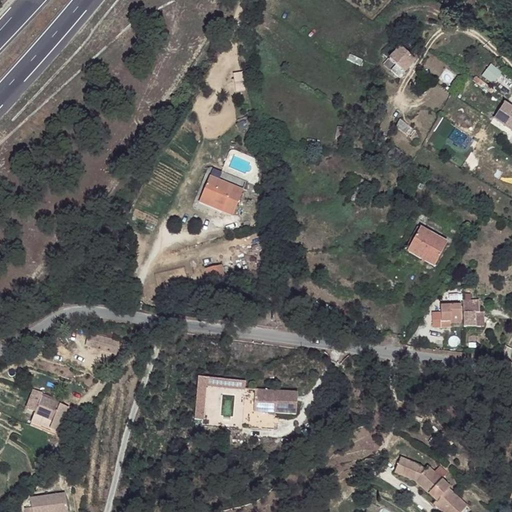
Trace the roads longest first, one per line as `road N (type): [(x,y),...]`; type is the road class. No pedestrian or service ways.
road 1 (unclassified): [(511,366),(275,341),(92,307),(41,318),(0,348)]
road 2 (motorway): [(0,93),(82,0)]
